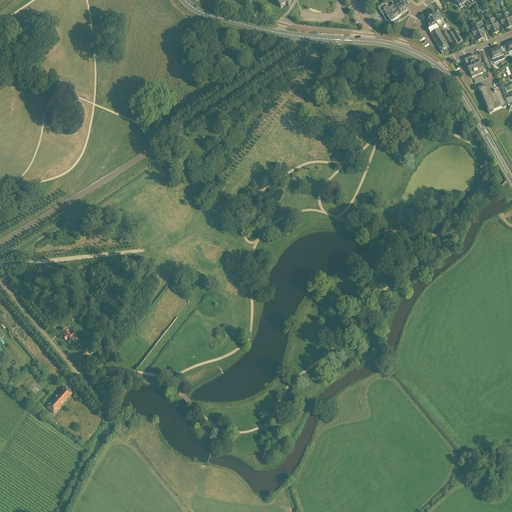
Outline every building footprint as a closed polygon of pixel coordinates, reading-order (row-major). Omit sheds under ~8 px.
[(275,0),(281,9),(287,5),(289,7),(292,2),(290,0),(275,0)] [(408,10),(401,0),(390,0),(394,6),(401,17),(407,12),(408,10)] [(472,6),(466,0),(454,0),(456,2),(455,2),(459,7),(461,5),(462,5),(465,3),(470,8),(470,7),(472,9),(474,8),(472,6)] [(466,0),(472,6),(474,8),(475,7),(473,5),(474,4),(470,0),(466,0)] [(401,17),(394,6),(393,7),(393,6),(391,7),(390,6),(387,4),(386,3),(378,8),(385,19),(389,25),(391,23),(401,17)] [(443,39),(449,35),(445,29),(444,30),(441,25),(445,23),(439,14),(439,13),(437,13),(436,13),(430,17),(429,17),(428,20),(429,20),(432,24),(429,26),(431,29),(428,31),(433,38),(440,34),(443,39)] [(510,28),(504,14),(503,15),(503,16),(500,18),(501,20),(500,20),(503,26),(504,25),(506,30),(510,28)] [(484,20),(481,21),(484,27),(486,26),(488,31),(490,31),(492,36),(496,34),(490,20),(489,20),(489,22),(486,23),(484,20)] [(491,20),(490,20),(496,34),(499,33),(497,28),(499,27),(496,21),(495,22),(495,20),(491,21),(491,20)] [(476,26),(481,40),(485,39),(483,33),(485,33),(482,27),(484,27),(481,21),(479,22),(480,25),(477,27),(476,26)] [(481,40),(476,26),(474,26),(475,28),(473,28),(472,31),(474,37),(476,36),(478,41),(481,40)] [(457,31),(449,35),(455,46),(463,41),(457,31)] [(440,34),(433,38),(441,54),(455,46),(449,35),(443,39),(440,34)] [(494,50),(499,61),(504,59),(504,58),(507,57),(505,51),(502,53),(500,48),(494,50)] [(499,61),(494,50),(489,52),(491,57),(488,58),(490,64),(493,62),(494,64),(499,61)] [(487,66),(490,65),(484,52),(481,54),(487,66)] [(472,78),(483,74),(476,56),(464,60),(472,78)] [(492,91),(490,92),(488,87),(483,90),(482,89),(479,90),(480,93),(481,93),(485,102),(488,111),(489,115),(492,113),(498,110),(503,108),(503,109),(506,108),(505,104),(504,105),(499,92),(494,94),(494,92),(492,91)] [(66,329),(61,332),(64,336),(63,337),(66,341),(66,340),(69,343),(74,338),(74,337),(75,336),(71,332),(70,334),(66,329)] [(88,355),(84,352),(79,358),(83,362),(88,355)] [(60,392),(55,398),(62,404),(67,398),(67,399),(71,394),(64,387),(60,392)] [(62,404),(55,398),(51,403),(50,403),(46,407),(53,414),(58,409),(57,409),(62,404)]
